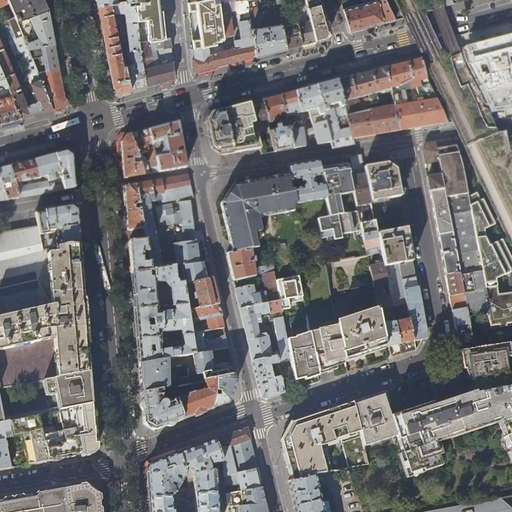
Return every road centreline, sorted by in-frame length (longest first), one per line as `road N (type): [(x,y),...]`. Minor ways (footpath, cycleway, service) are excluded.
road 1 (residential): [(253,414),(416,363),(438,337),(407,139)]
road 2 (secondary): [(97,193),(123,454)]
road 3 (residential): [(253,414),(201,174)]
road 4 (residential): [(201,174),(407,139)]
road 5 (tertiary): [(346,57),(511,12)]
road 6 (tertiary): [(185,99),(346,57)]
road 7 (residential): [(253,414),(123,454)]
road 8 (residential): [(123,454),(86,471),(0,486)]
road 9 (secondary): [(69,0),(92,123)]
